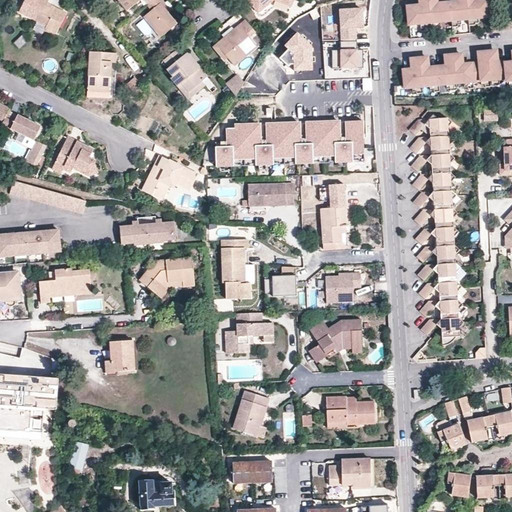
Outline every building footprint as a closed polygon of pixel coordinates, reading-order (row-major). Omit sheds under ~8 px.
[(66,14),(53,6),(51,9),(45,6),(48,3),(48,0),(37,0),(35,5),(41,9),(35,19),(47,25),(46,28),(56,33),(66,14)] [(140,0),(118,0),(127,11),(136,4),(140,0)] [(162,1),(161,0),(151,0),(147,4),(151,9),(144,15),(161,37),(176,24),(168,13),(159,3),(162,1)] [(247,0),(259,13),(274,0),(284,0),(293,3),(293,0),(247,0)] [(487,13),(486,0),(417,0),(418,1),(407,2),(408,4),(405,5),(406,20),(419,19),(420,27),(440,25),(440,17),(447,17),(447,24),(458,23),(458,16),(468,15),(468,22),(479,21),(478,14),(487,13)] [(171,11),(162,1),(159,3),(168,13),(171,11)] [(341,12),(342,42),(355,42),(354,27),(364,27),(364,12),(341,12)] [(244,21),(239,25),(233,30),(236,34),(227,40),(225,37),(217,44),(228,58),(234,65),(257,46),(249,37),(256,31),(246,20),(244,21)] [(233,30),(225,37),(227,40),(236,34),(233,30)] [(154,45),(161,39),(155,31),(147,37),(154,45)] [(312,45),(298,32),(284,45),(288,49),(279,57),(289,67),(291,64),(294,64),(294,70),(313,70),(312,45)] [(14,44),(19,50),(29,43),(23,36),(14,44)] [(358,53),(358,44),(355,42),(342,42),(342,52),(334,52),(334,72),(362,72),(362,53),(358,53)] [(224,61),(228,58),(217,44),(213,47),(224,61)] [(511,48),(511,49),(511,59),(503,60),(503,57),(495,58),(495,48),(478,49),(479,60),(461,61),(460,51),(442,53),(443,63),(426,64),(425,54),(409,56),(410,66),(401,67),(403,84),(411,83),(411,90),(420,89),(420,82),(427,82),(428,89),(438,88),(437,81),(444,80),(444,87),(454,87),(454,80),(461,79),(462,86),(472,85),(471,78),(479,77),(479,84),(497,83),(497,76),(511,74),(511,48)] [(193,60),(187,53),(183,55),(178,49),(164,60),(169,67),(167,68),(173,76),(171,77),(178,86),(181,84),(188,92),(202,81),(207,77),(199,67),(195,71),(189,63),(193,60)] [(115,66),(116,54),(92,52),(88,96),(109,98),(112,66),(115,66)] [(199,67),(193,60),(189,63),(195,71),(199,67)] [(237,74),(225,84),(232,92),(244,82),(237,74)] [(372,91),(372,80),(364,80),(363,91),(372,91)] [(205,86),(202,81),(188,92),(181,84),(178,86),(177,87),(188,100),(205,86)] [(3,101),(0,99),(0,113),(6,117),(9,111),(12,104),(3,100),(3,101)] [(267,124),(276,123),(275,108),(267,108),(267,124)] [(9,111),(6,117),(3,124),(13,129),(15,126),(37,137),(37,136),(44,122),(21,111),(18,115),(9,111)] [(435,118),(430,114),(426,118),(416,119),(407,129),(413,134),(422,125),(426,129),(427,137),(417,137),(409,147),(415,152),(424,143),(428,147),(429,155),(418,155),(410,165),(416,170),(424,162),(429,166),(429,173),(421,173),(411,183),(417,188),(426,179),(430,184),(431,190),(420,191),(412,201),(419,207),(427,198),(431,201),(432,208),(422,209),(414,219),(420,224),(429,216),(433,219),(433,226),(423,227),(415,237),(421,242),(430,234),(434,238),(435,244),(424,245),(416,254),(422,260),(431,251),(435,255),(436,262),(427,263),(418,273),(423,278),(433,269),(437,273),(438,280),(427,281),(419,290),(425,296),(434,287),(438,291),(439,298),(428,299),(420,309),(427,314),(436,305),(439,308),(440,316),(430,317),(422,326),(428,331),(436,322),(441,326),(442,341),(443,340),(445,341),(447,340),(450,339),(452,337),(453,335),(455,333),(460,333),(459,326),(464,320),(458,315),(458,307),(463,302),(457,297),(457,290),(461,284),(456,279),(456,272),(460,266),(455,261),(454,254),(458,248),(453,243),(453,236),(457,230),(452,225),(452,218),(456,212),(451,207),(450,199),(455,194),(450,190),(449,182),(454,176),(448,171),(448,164),(453,158),(447,153),(446,145),(451,140),(446,136),(445,128),(450,122),(444,117),(435,118)] [(267,124),(228,125),(228,141),(221,142),(217,147),(216,147),(216,166),(365,161),(363,120),(276,123),(267,124)] [(49,142),(37,136),(37,137),(34,142),(37,143),(47,147),(49,142)] [(69,137),(57,162),(66,166),(73,170),(74,168),(75,165),(88,171),(98,169),(96,160),(91,157),(94,150),(69,137)] [(40,162),(47,147),(37,143),(30,158),(40,162)] [(185,186),(193,170),(161,155),(155,167),(158,169),(155,175),(152,173),(144,191),(153,196),(156,189),(165,194),(172,179),(185,186)] [(62,174),(66,166),(57,162),(53,169),(62,174)] [(99,173),(98,169),(88,171),(75,165),(74,168),(89,176),(99,173)] [(511,176),(511,171),(506,172),(506,166),(501,166),(502,177),(511,176)] [(199,173),(193,170),(185,186),(191,189),(199,173)] [(87,202),(14,182),(11,195),(83,215),(87,202)] [(292,204),(291,183),(246,185),(247,205),(264,205),(263,201),(271,200),(271,205),(292,204)] [(347,228),(344,184),(330,185),(331,208),(320,208),(323,244),(341,243),(340,233),(340,228),(345,228),(347,228)] [(320,203),(330,202),(329,188),(320,189),(320,203)] [(162,200),(165,194),(156,189),(153,196),(162,200)] [(174,239),(173,221),(160,222),(160,218),(155,218),(154,215),(135,217),(135,220),(131,220),(131,224),(119,225),(121,244),(133,243),(132,240),(136,240),(142,244),(153,243),(157,238),(161,238),(162,240),(174,239)] [(59,243),(58,230),(57,229),(0,233),(0,249),(2,249),(3,257),(31,255),(34,249),(39,249),(40,254),(51,253),(49,245),(59,243)] [(248,249),(247,240),(221,241),(222,285),(225,285),(225,300),(234,299),(251,298),(250,283),(245,283),(244,265),(243,250),(248,249)] [(60,252),(59,243),(49,245),(51,253),(60,252)] [(194,285),(191,258),(155,262),(140,280),(157,294),(167,283),(182,282),(183,286),(194,285)] [(254,264),(244,265),(245,283),(250,283),(255,283),(254,264)] [(295,267),(280,267),(281,276),(271,276),(271,279),(263,280),(263,293),(271,293),(271,297),(295,296),(295,286),(295,282),(295,267)] [(92,291),(90,269),(72,271),(72,268),(55,269),(56,280),(40,281),(42,303),(51,302),(50,298),(49,292),(72,290),(72,293),(92,291)] [(21,297),(18,271),(0,273),(0,301),(9,301),(9,299),(21,297)] [(360,273),(352,273),(352,276),(338,277),(325,277),(326,303),(353,302),(353,288),(360,288),(360,273)] [(183,287),(183,286),(182,282),(167,283),(157,294),(162,298),(170,288),(183,287)] [(260,313),(235,314),(236,331),(225,331),(226,352),(249,352),(249,344),(248,336),(253,336),(263,335),(273,335),(272,323),(261,323),(260,313)] [(361,345),(361,320),(342,320),(328,329),(323,321),(309,329),(319,344),(309,350),(317,363),(326,357),(324,352),(337,344),(346,343),(345,346),(361,345)] [(273,343),(273,335),(263,335),(263,343),(273,343)] [(134,370),(132,340),(111,342),(111,360),(106,361),(106,372),(134,370)] [(362,353),(361,345),(345,346),(346,343),(337,344),(324,352),(326,357),(328,359),(342,350),(352,349),(352,353),(362,353)] [(0,374),(0,436),(31,438),(31,431),(44,432),(45,408),(57,409),(58,401),(60,360),(52,356),(50,376),(46,376),(46,377),(0,374)] [(509,388),(501,389),(503,403),(511,402),(509,388)] [(259,426),(268,399),(244,391),(232,428),(256,436),(259,426)] [(458,399),(463,413),(470,411),(466,397),(458,399)] [(357,403),(347,404),(346,398),(326,399),(327,420),(345,420),(346,424),(375,423),(374,402),(357,403)] [(451,402),(444,404),(450,418),(457,415),(451,402)] [(511,433),(511,420),(510,412),(468,421),(472,442),(482,440),(486,434),(485,429),(497,426),(498,432),(504,435),(511,433)] [(311,426),(311,415),(302,416),(302,426),(311,426)] [(346,429),(346,424),(345,420),(327,420),(327,429),(346,429)] [(466,444),(457,424),(451,427),(448,421),(445,420),(438,423),(437,426),(439,432),(437,432),(442,443),(447,441),(450,446),(456,449),(466,444)] [(266,429),(259,426),(256,436),(263,438),(266,429)] [(82,471),(89,446),(76,443),(69,468),(82,471)] [(329,485),(350,484),(370,484),(369,460),(342,461),(342,465),(329,466),(329,485)] [(58,491),(50,463),(35,467),(43,495),(58,491)] [(272,463),(232,464),(233,486),(273,485),(272,463)] [(458,496),(467,497),(470,476),(448,472),(446,484),(452,485),(452,489),(458,496)] [(511,495),(511,474),(477,476),(477,497),(486,497),(493,491),(493,487),(504,486),(505,491),(511,495)] [(175,505),(174,490),(171,490),(170,482),(166,483),(165,482),(154,482),(154,480),(139,481),(141,511),(155,510),(155,507),(175,505)]
